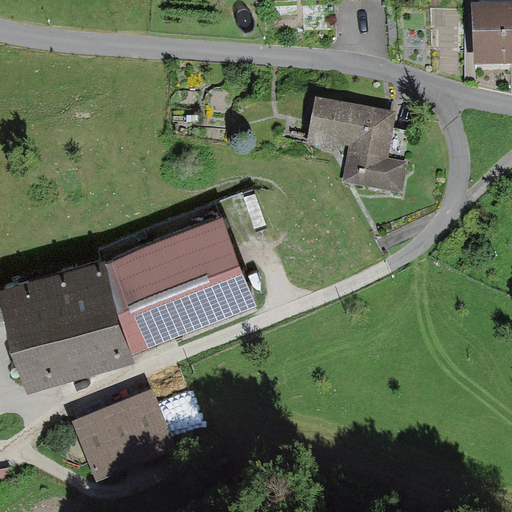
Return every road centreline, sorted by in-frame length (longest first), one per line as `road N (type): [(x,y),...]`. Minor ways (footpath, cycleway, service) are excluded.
road 1 (residential): [(451,215),(390,266),(110,394),(0,464)]
road 2 (residential): [(0,32),(83,46),(331,60),(446,90)]
road 3 (residential): [(446,90),(460,153),(451,215)]
